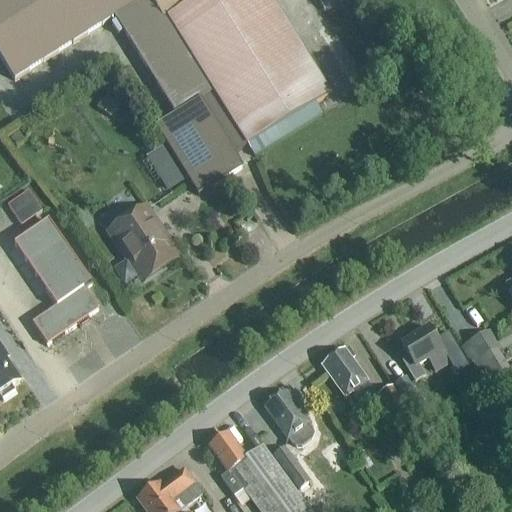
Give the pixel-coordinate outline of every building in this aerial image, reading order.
[(234,156),(330,97),(269,0),(0,0),(0,57),(15,81),(116,19),(176,118),(157,130),(198,198),(243,171),(234,156)] [(315,0),(322,12),(344,0),(343,0),(315,0)] [(104,99),(97,109),(113,119),(120,109),(104,99)] [(177,170),(163,179),(170,191),(185,182),(177,170)] [(6,204),(21,226),(42,211),(27,190),(6,204)] [(170,264),(148,232),(156,227),(146,213),(111,237),(142,283),(170,264)] [(47,348),(98,313),(84,292),(92,287),(63,245),(29,269),(56,310),(32,326),(47,348)] [(443,356),(429,332),(401,348),(409,361),(402,365),(415,386),(425,380),(419,370),(429,364),(436,375),(450,367),(443,356)] [(9,359),(0,346),(0,399),(3,404),(15,395),(11,389),(21,383),(6,361),(9,359)] [(511,373),(499,350),(474,364),(489,390),(511,377),(511,373)] [(345,401),(352,396),(357,403),(362,404),(371,397),(372,392),(367,385),(351,362),(354,360),(348,352),(345,354),(344,353),(322,369),(345,401)] [(394,388),(413,418),(425,411),(406,381),(394,388)] [(378,398),(397,429),(411,420),(392,389),(378,398)] [(286,395),(264,411),(287,442),(290,440),(294,444),(298,448),(303,448),(310,443),(311,438),(309,433),(306,429),(309,426),(286,395)] [(245,462),(228,438),(210,451),(228,476),(220,482),(234,502),(244,494),(256,511),(308,511),(263,449),(245,462)] [(311,483),(301,470),(286,449),(273,458),(298,493),(311,483)] [(201,498),(184,474),(162,489),(174,506),(179,502),(185,510),(201,498)] [(158,488),(138,503),(145,511),(178,511),(174,506),(162,489),(160,491),(158,488)]
